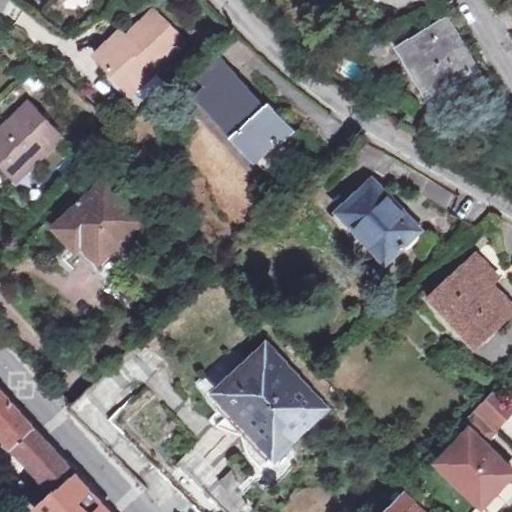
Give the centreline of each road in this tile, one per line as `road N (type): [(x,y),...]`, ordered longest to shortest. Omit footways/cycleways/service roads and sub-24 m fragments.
road 1 (residential): [(511,205),(343,102),(263,40),(228,0)]
road 2 (tertiary): [(0,352),(145,511)]
